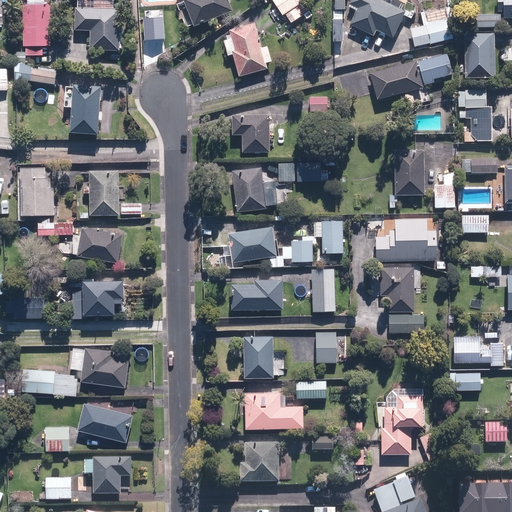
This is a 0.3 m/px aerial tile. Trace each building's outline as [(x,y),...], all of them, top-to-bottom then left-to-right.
[(188,0),(198,23),(235,8),(232,0),(188,0)] [(305,0),(276,0),(285,14),(306,0),(305,0)] [(331,0),(331,12),(343,12),(342,0),(331,0)] [(403,13),(374,0),(351,0),(348,6),(357,10),(350,26),(370,36),(373,30),(391,38),(403,13)] [(53,3),(27,3),(27,44),(30,44),(30,53),(46,53),(46,44),(53,44),(53,3)] [(120,9),(76,8),(75,29),(91,30),(91,48),(119,49),(120,9)] [(469,16),(469,29),(497,29),(498,16),(469,16)] [(165,39),(164,18),(143,19),(144,40),(165,39)] [(428,25),(412,29),(416,46),(431,42),(432,43),(453,38),(448,19),(428,24),(428,25)] [(270,66),(258,21),(233,28),(239,50),(237,50),(244,73),(270,66)] [(493,79),(492,35),(463,36),(464,79),(493,79)] [(446,55),(419,63),(425,86),(433,84),(432,81),(452,76),(446,55)] [(18,61),(17,77),(17,81),(23,82),(23,78),(57,82),(59,68),(41,66),(41,68),(35,67),(36,64),(18,61)] [(368,76),(375,101),(420,89),(413,64),(368,76)] [(61,70),(60,78),(82,81),(83,74),(61,70)] [(101,89),(74,86),(70,133),(97,136),(101,89)] [(483,92),(464,92),(464,108),(483,108),(483,92)] [(309,99),(309,113),(325,113),(324,99),(309,99)] [(489,143),(489,109),(465,109),(465,119),(470,119),(470,136),(476,143),(489,143)] [(241,153),(267,153),(266,118),(231,118),(231,137),(241,137),(241,153)] [(422,197),(421,152),(392,153),(393,197),(422,197)] [(462,156),(462,171),(500,171),(500,157),(462,156)] [(296,166),(296,183),(319,183),(318,165),(296,166)] [(49,167),(24,167),(24,213),(56,213),(56,186),(53,186),(53,176),(49,176),(49,167)] [(511,167),(503,168),(503,204),(511,204),(511,167)] [(122,169),(94,169),(94,212),(123,212),(122,169)] [(259,171),(231,174),(236,213),(263,210),(263,207),(274,206),(271,184),(261,185),(259,171)] [(434,208),(453,208),(452,174),(442,175),(442,187),(433,187),(434,208)] [(460,218),(460,234),(486,234),(486,218),(460,218)] [(39,219),(39,234),(76,235),(77,219),(39,219)] [(374,238),(375,262),(434,261),(433,232),(425,233),(424,221),(392,221),(393,233),(387,233),(387,238),(374,238)] [(340,255),(340,224),(321,224),(321,255),(340,255)] [(86,225),(81,254),(120,260),(125,232),(86,225)] [(226,237),(231,265),(274,258),(270,229),(226,237)] [(311,263),(310,243),(290,244),(291,263),(311,263)] [(474,264),(474,276),(503,277),(504,265),(474,264)] [(412,313),(411,269),(379,270),(380,297),(386,297),(387,313),(412,313)] [(331,271),(310,272),(311,313),(332,312),(331,271)] [(129,277),(89,278),(90,311),(120,310),(120,294),(129,294),(129,277)] [(229,286),(229,311),(280,311),(280,283),(253,283),(253,286),(229,286)] [(18,296),(18,316),(47,316),(47,295),(18,296)] [(388,316),(388,333),(421,334),(422,317),(388,316)] [(333,335),(315,335),(315,364),(333,364),(333,335)] [(270,339),(242,339),(242,379),(271,379),(270,339)] [(452,339),(452,363),(489,363),(489,366),(501,365),(501,345),(488,345),(488,352),(477,352),(477,339),(452,339)] [(89,347),(84,378),(128,385),(132,359),(115,357),(116,351),(89,347)] [(23,369),(21,391),(75,396),(77,379),(74,378),(74,376),(54,374),(55,372),(23,369)] [(456,371),(455,388),(483,388),(484,371),(456,371)] [(295,383),(295,400),(324,399),(323,382),(295,383)] [(278,396),(243,396),(244,429),(299,428),(299,409),(278,410),(278,396)] [(381,456),(409,456),(409,429),(417,429),(417,427),(420,427),(420,399),(396,399),(396,409),(381,409),(381,456)] [(88,402),(81,428),(130,440),(136,414),(88,402)] [(511,422),(488,421),(487,442),(510,442),(511,422)] [(50,426),(49,449),(74,449),(74,426),(50,426)] [(443,426),(422,435),(432,459),(453,450),(443,426)] [(314,436),(314,450),(336,449),(335,436),(314,436)] [(277,484),(276,446),(238,447),(239,484),(277,484)] [(134,457),(97,456),(97,493),(124,493),(124,474),(134,474),(134,457)] [(73,498),(73,478),(49,477),(49,498),(73,498)] [(421,511),(418,502),(399,509),(398,506),(412,500),(404,481),(372,494),(379,511),(421,511)] [(511,511),(511,483),(459,484),(459,511),(511,511)]
